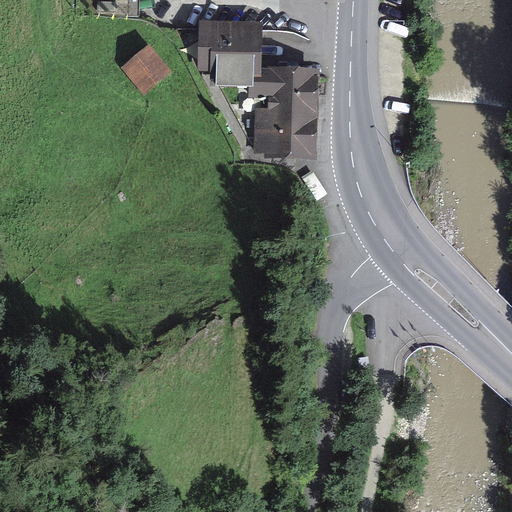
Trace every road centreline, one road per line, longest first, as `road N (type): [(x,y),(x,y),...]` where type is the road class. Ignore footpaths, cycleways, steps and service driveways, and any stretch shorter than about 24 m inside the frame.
road 1 (unclassified): [(390,244),(354,274),(333,317),(324,449),(305,511)]
road 2 (track): [(390,244),(383,418),(366,511)]
road 3 (secondary): [(353,0),(354,172),(390,244)]
road 4 (secondary): [(390,244),(511,357)]
